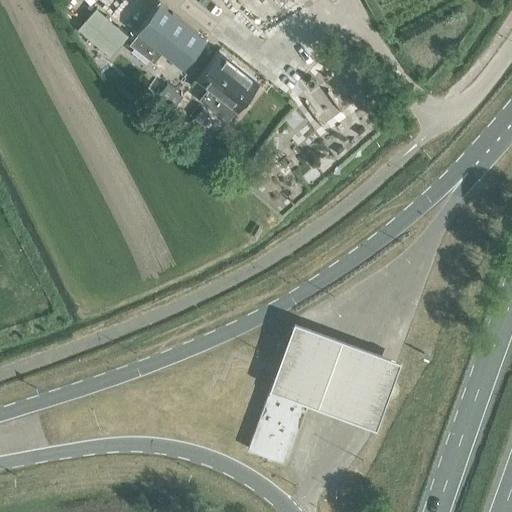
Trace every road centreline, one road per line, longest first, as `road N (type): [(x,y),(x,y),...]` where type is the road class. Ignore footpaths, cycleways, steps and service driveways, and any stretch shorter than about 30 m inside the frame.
road 1 (primary): [(511,105),(422,208),(339,270),(163,362),(0,415)]
road 2 (primary): [(0,464),(101,447),(176,449),(253,479),(288,511)]
road 3 (primary): [(511,296),(436,511)]
road 4 (unclassified): [(442,121),(408,101),(351,0)]
